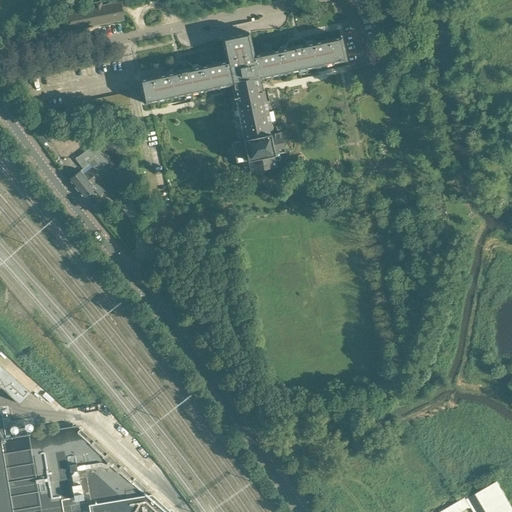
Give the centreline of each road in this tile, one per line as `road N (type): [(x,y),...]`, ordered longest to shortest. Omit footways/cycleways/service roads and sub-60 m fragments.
road 1 (tertiary): [(302,511),(0,103)]
road 2 (residential): [(0,63),(312,0)]
